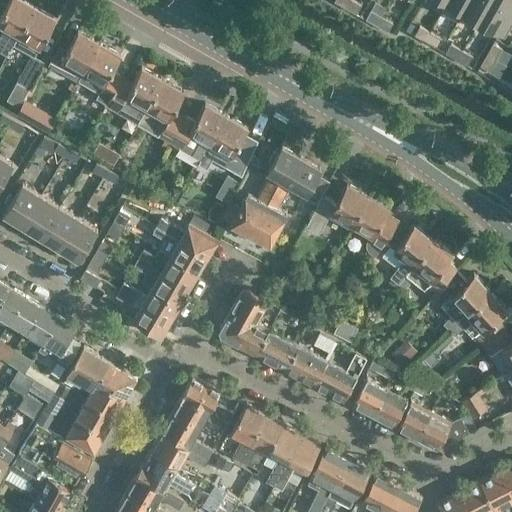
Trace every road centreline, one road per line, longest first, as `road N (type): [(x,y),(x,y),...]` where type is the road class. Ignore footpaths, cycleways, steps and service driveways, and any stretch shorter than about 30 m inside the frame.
road 1 (residential): [(511,432),(430,474),(181,342)]
road 2 (secondary): [(397,148),(136,0)]
road 3 (residential): [(167,368),(96,324),(93,304),(0,248)]
road 4 (residential): [(84,511),(167,368)]
road 5 (secondary): [(397,148),(511,241)]
road 6 (secondary): [(511,201),(447,163),(397,148)]
